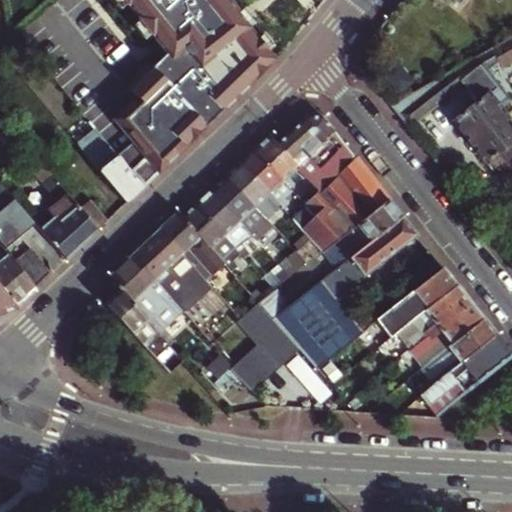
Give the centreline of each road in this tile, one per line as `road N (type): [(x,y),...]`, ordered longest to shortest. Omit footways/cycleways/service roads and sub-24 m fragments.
road 1 (primary): [(440,474),(171,441),(0,383)]
road 2 (primary): [(0,435),(158,469),(440,474)]
road 3 (tertiary): [(0,354),(311,54)]
road 4 (residential): [(511,310),(311,54)]
